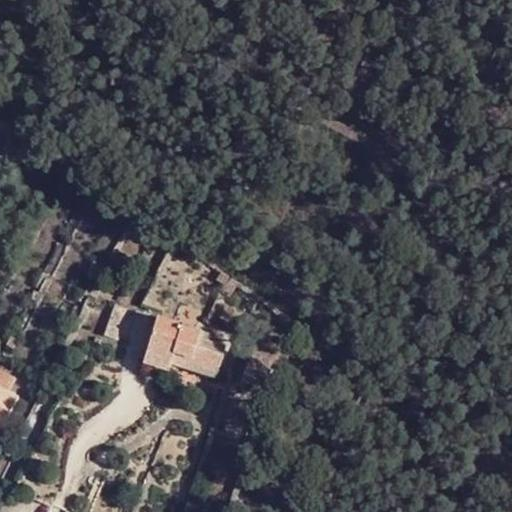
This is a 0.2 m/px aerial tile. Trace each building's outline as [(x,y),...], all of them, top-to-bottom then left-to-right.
[(207,365),(220,369),(225,349),(208,344),(200,342),(202,333),(157,319),(143,365),(170,373),(172,366),(175,355),(189,360),(188,363),(206,369),(207,365)] [(200,342),(208,344),(210,335),(202,333),(200,342)] [(240,382),(267,390),(277,354),(253,346),(249,362),(246,361),(240,382)] [(172,366),(216,380),(220,369),(207,365),(206,369),(188,363),(189,360),(175,355),(172,366)] [(0,420),(5,423),(19,400),(9,394),(15,383),(0,374),(0,420)]
